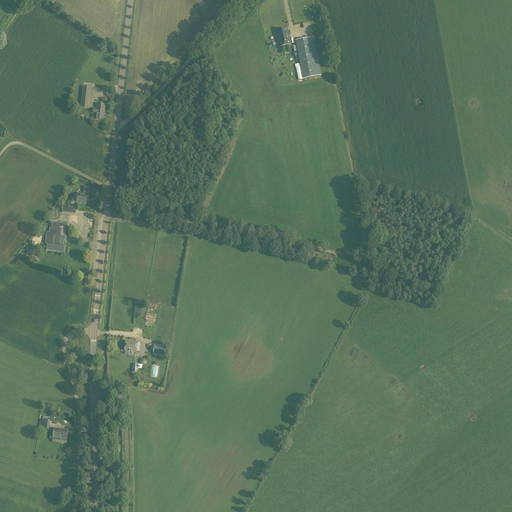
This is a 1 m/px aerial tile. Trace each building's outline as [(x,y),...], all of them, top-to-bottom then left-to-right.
[(290,45),(287,30),(276,32),(280,48),(290,45)] [(321,75),(314,38),(296,41),(303,80),(321,75)] [(88,103),(89,93),(90,93),(91,88),(83,87),(81,108),(88,109),(89,103),(88,103)] [(105,105),(105,106),(106,105),(97,104),(97,110),(93,109),(93,114),(96,114),(95,119),(103,120),(104,116),(105,112),(104,112),(105,105)] [(77,194),(77,198),(76,198),(74,198),(73,198),(72,199),(71,200),(71,203),(86,205),(87,197),(89,197),(89,196),(96,196),(96,193),(84,191),(83,194),(77,194)] [(76,208),(63,207),(63,205),(56,204),(55,208),(63,209),(62,213),(75,214),(76,212),(76,208)] [(66,228),(67,224),(52,222),(51,229),(50,229),(49,233),(47,232),(47,233),(45,244),(45,243),(45,244),(47,244),(46,251),(64,253),(65,246),(63,246),(64,240),(63,240),(64,237),(66,237),(65,237),(66,228),(67,228),(66,228)] [(137,343),(137,342),(126,341),(124,351),(136,353),(136,352),(139,352),(140,343),(137,343)] [(146,344),(145,354),(166,356),(167,346),(146,344)] [(49,430),(50,420),(40,419),(39,429),(49,430)] [(50,431),(49,437),(67,439),(68,430),(54,429),(53,431),(50,431)]
